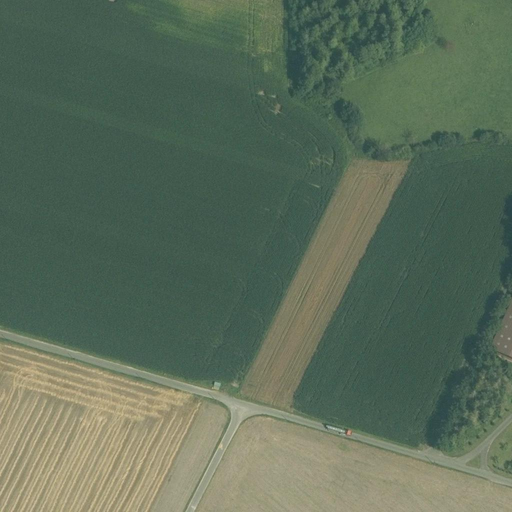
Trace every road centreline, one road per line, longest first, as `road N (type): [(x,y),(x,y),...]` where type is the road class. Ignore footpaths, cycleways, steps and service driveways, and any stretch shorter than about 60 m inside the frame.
road 1 (residential): [(244,405),(511,484)]
road 2 (residential): [(0,334),(244,405)]
road 3 (residential): [(244,405),(187,511)]
